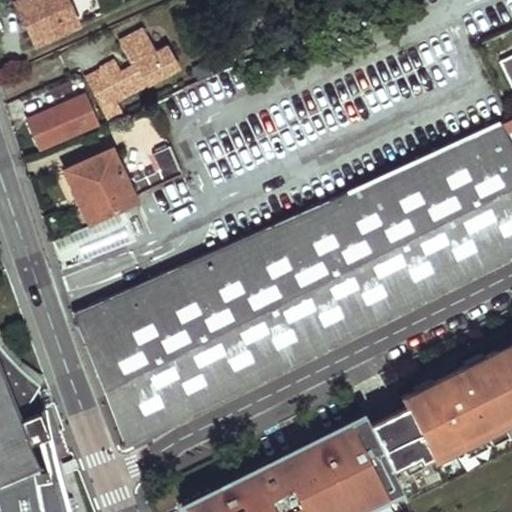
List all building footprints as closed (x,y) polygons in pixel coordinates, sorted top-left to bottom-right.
[(36,47),(78,27),(65,0),(27,0),(16,5),(36,47)] [(117,97),(182,68),(171,46),(158,51),(146,28),(122,39),(130,58),(135,56),(137,62),(123,68),(118,59),(103,66),(117,97)] [(511,54),(498,61),(510,85),(511,83),(511,54)] [(212,77),(214,77),(209,65),(196,70),(201,82),(212,77)] [(43,153),(101,127),(87,96),(29,121),(43,153)] [(511,143),(511,115),(511,116),(501,121),(511,143)] [(125,446),(511,253),(511,143),(501,121),(347,191),(223,248),(75,316),(125,446)] [(137,205),(135,200),(185,176),(184,174),(171,146),(154,154),(160,171),(128,186),(113,152),(66,172),(91,226),(96,224),(137,205)] [(406,428),(378,442),(387,461),(399,455),(403,462),(418,455),(428,450),(430,455),(432,460),(505,423),(501,414),(511,408),(511,352),(500,358),(496,349),(459,368),(463,375),(429,382),(425,390),(419,393),(416,389),(401,396),(405,406),(397,410),(406,428)] [(428,379),(416,389),(419,393),(425,390),(429,382),(463,375),(459,368),(457,364),(428,379)] [(37,470),(0,373),(0,430),(14,471),(26,466),(27,470),(37,470)] [(397,410),(369,424),(378,442),(406,428),(397,410)] [(369,424),(364,415),(174,511),(355,511),(388,498),(383,489),(398,482),(391,468),(387,461),(378,442),(369,424)] [(0,511),(64,511),(65,503),(60,502),(60,483),(55,483),(55,467),(37,470),(27,470),(26,466),(14,471),(0,430),(0,511)] [(420,460),(430,455),(428,450),(418,455),(420,460)] [(391,468),(403,462),(399,455),(387,461),(391,468)]
